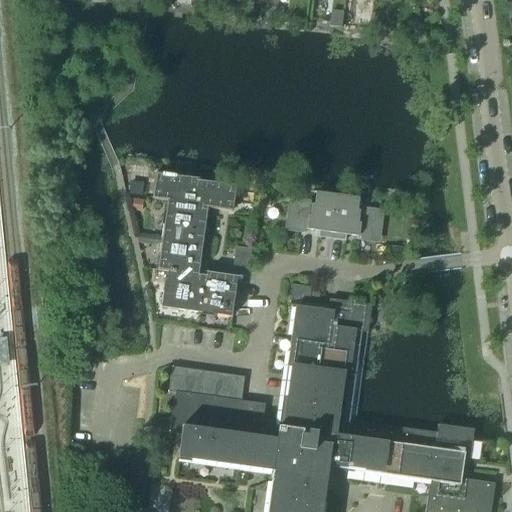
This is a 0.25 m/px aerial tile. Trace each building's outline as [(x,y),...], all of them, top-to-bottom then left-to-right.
[(199,170),(198,179),(210,180),(211,172),(199,170)] [(162,225),(160,241),(201,246),(206,209),(230,212),(230,211),(226,210),(227,202),(233,203),(235,186),(196,181),(196,179),(155,173),(153,189),(158,190),(157,199),(153,199),(153,200),(166,201),(164,212),(168,212),(166,226),(162,225)] [(130,183),(128,196),(140,197),(142,185),(130,183)] [(318,239),(331,240),(337,195),(316,192),(314,205),(291,202),(288,228),(312,232),(313,229),(319,230),(318,239)] [(337,195),(331,240),(345,242),(346,233),(352,234),(352,237),(377,240),(380,214),(357,211),(359,198),(337,195)] [(133,200),(131,212),(142,213),(143,202),(133,200)] [(215,315),(231,318),(236,277),(206,272),(205,277),(197,276),(201,246),(160,241),(158,257),(162,257),(160,271),(156,270),(156,271),(167,273),(165,283),(170,283),(168,292),(163,292),(161,308),(201,314),(202,310),(215,312),(215,315)] [(232,268),(248,270),(251,250),(235,248),(233,258),(232,268)] [(401,249),(392,248),(391,257),(400,258),(401,249)] [(287,297),(308,300),(310,288),(289,285),(287,297)] [(240,408),(244,379),(220,376),(207,374),(183,371),(171,369),(170,377),(169,385),(168,394),(174,395),(169,434),(180,436),(177,459),(272,473),(266,511),(323,511),(327,489),(328,480),(330,465),(347,467),(346,471),(429,483),(424,511),(490,511),(494,485),(465,481),(472,431),(436,426),(435,435),(353,423),(366,338),(370,307),(328,301),(327,312),(295,308),(291,341),(290,346),(285,378),(284,383),(282,402),(279,422),(262,420),(264,406),(247,404),(246,409),(240,408)]
